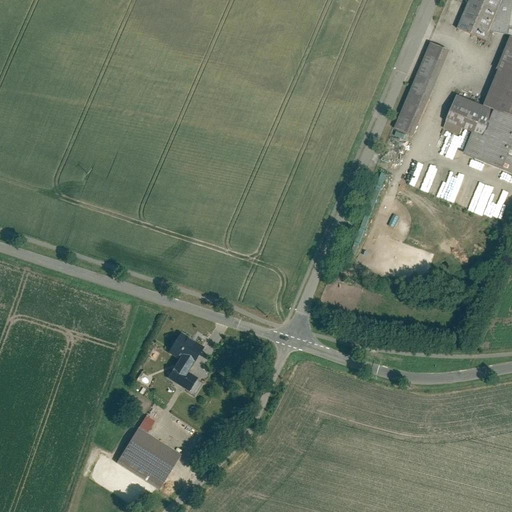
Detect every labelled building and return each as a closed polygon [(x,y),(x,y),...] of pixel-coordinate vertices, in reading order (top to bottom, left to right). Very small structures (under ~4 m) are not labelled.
[(511,0),(508,0),(496,33),(511,35),(511,45),(488,107),(461,96),(447,130),(474,142),(468,156),(511,173),(511,0)] [(492,42),(496,33),(508,0),(474,0),(462,30),(492,42)] [(453,51),(434,43),(398,129),(418,137),(453,51)] [(427,169),(429,161),(420,159),(412,187),(425,190),(430,170),(427,169)] [(477,213),(484,196),(477,193),(474,200),(469,198),(465,207),(477,213)] [(511,195),(508,194),(497,220),(509,225),(511,217),(511,195)] [(206,349),(183,335),(172,352),(183,359),(195,366),(206,349)] [(195,366),(183,359),(178,367),(190,374),(195,366)] [(190,392),(197,396),(205,383),(190,374),(178,367),(172,377),(191,389),(190,392)] [(185,454),(143,428),(121,463),(163,489),(185,454)]
